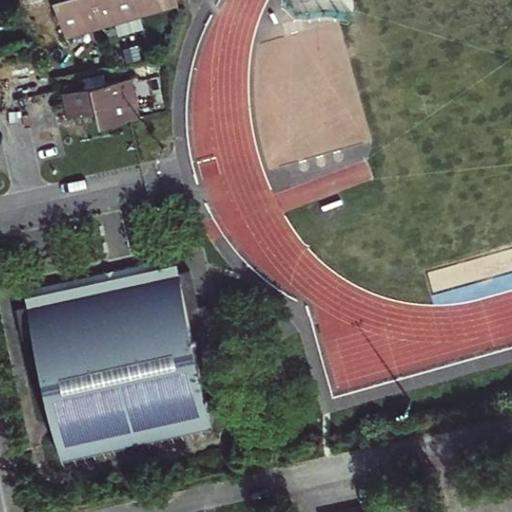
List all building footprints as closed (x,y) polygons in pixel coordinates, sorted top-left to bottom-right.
[(104,24),(96,0),(57,0),(67,34),(104,24)] [(142,13),(137,0),(96,0),(104,24),(142,13)] [(137,0),(142,13),(180,2),(178,0),(137,0)] [(134,77),(63,93),(69,118),(104,109),(107,125),(143,116),(134,77)] [(23,337),(34,335),(61,460),(230,422),(224,394),(206,398),(200,371),(218,367),(204,305),(197,306),(189,270),(178,273),(174,256),(23,291),(27,308),(17,310),(23,337)] [(266,370),(274,395),(289,390),(281,365),(266,370)] [(409,511),(407,502),(361,511),(409,511)]
